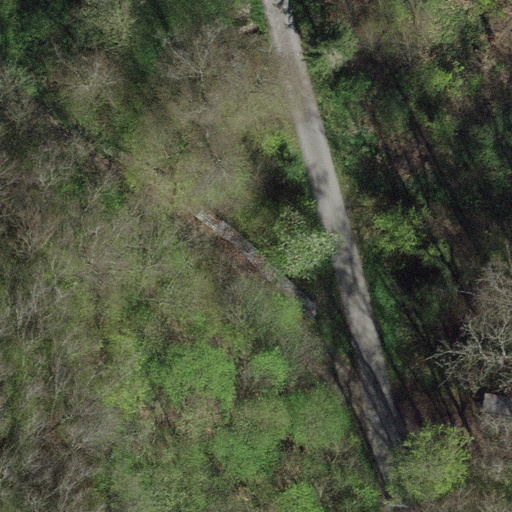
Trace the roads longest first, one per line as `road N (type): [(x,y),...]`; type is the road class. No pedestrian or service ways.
road 1 (track): [(388,430),(224,253),(30,112),(0,80)]
road 2 (track): [(511,438),(388,430)]
